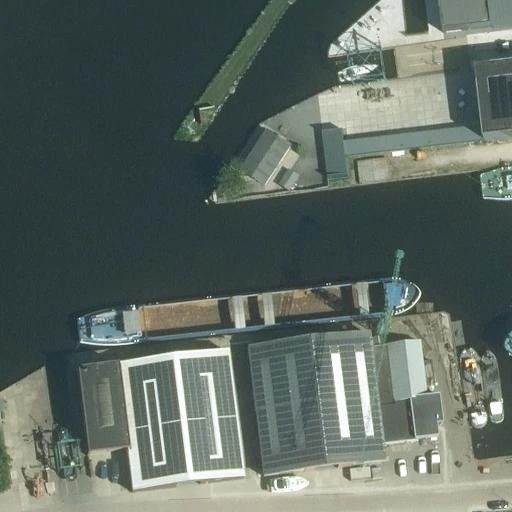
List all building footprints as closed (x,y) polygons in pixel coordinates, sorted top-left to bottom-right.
[(511,0),(427,0),(433,38),(511,27),(511,0)] [(511,66),(476,71),(482,127),(399,137),(401,151),(511,137),(511,66)] [(347,177),(345,159),(344,144),(342,131),(324,133),(329,179),(333,178),(347,177)] [(267,132),(241,172),(265,187),(290,147),(267,132)] [(415,441),(410,402),(392,404),(385,347),(370,349),(368,336),(247,351),(263,478),(384,463),(382,446),(384,446),(415,443),(415,441)] [(437,438),(435,426),(435,425),(441,425),(438,404),(426,405),(425,400),(426,400),(424,388),(422,366),(426,365),(426,363),(425,356),(420,357),(419,343),(417,343),(385,347),(392,404),(410,402),(415,441),(436,438),(437,438)] [(227,353),(117,367),(77,371),(87,457),(127,452),(132,494),(243,480),(227,353)] [(55,438),(58,458),(74,456),(70,435),(55,438)] [(77,459),(56,462),(61,488),(82,485),(77,459)] [(107,477),(122,474),(121,463),(105,466),(107,477)] [(378,464),(371,465),(372,477),(380,476),(378,464)]
